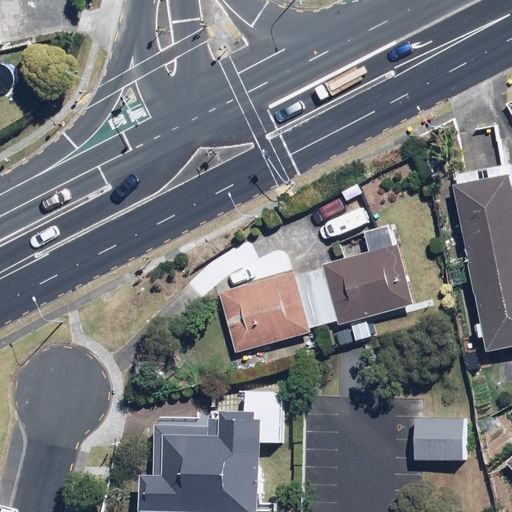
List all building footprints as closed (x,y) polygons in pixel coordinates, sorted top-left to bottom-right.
[(511,179),(511,175),(454,186),(488,352),(511,347),(511,179)] [(297,270),(312,329),(339,322),(345,344),(376,336),(371,318),(418,306),(398,228),(365,236),(369,251),(297,270)] [(312,329),(297,270),(220,290),(241,369),(269,362),(265,346),(313,334),(312,329)] [(150,427),(149,510),(253,511),(261,511),(264,411),(215,410),(215,429),(150,427)] [(466,419),(416,418),(415,462),(465,463),(466,419)]
